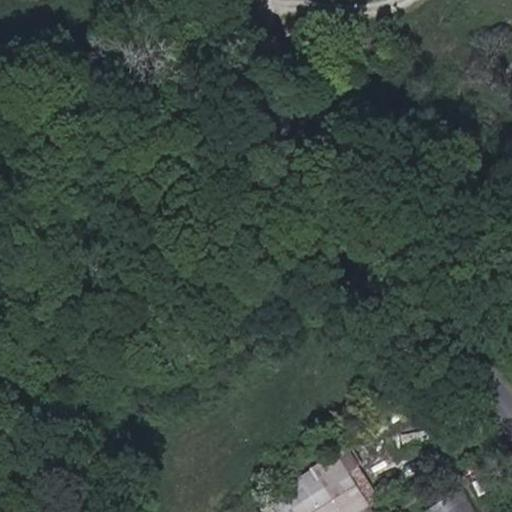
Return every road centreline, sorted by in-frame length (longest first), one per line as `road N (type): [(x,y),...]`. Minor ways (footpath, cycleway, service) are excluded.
road 1 (tertiary): [(249,0),(303,194),(348,263),(455,347),(511,412)]
road 2 (track): [(262,0),(366,8),(397,0)]
